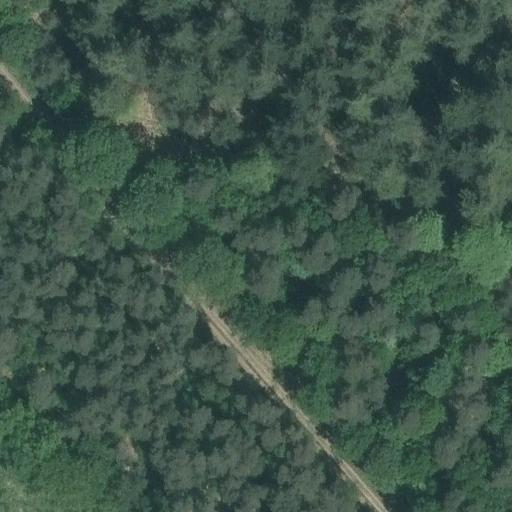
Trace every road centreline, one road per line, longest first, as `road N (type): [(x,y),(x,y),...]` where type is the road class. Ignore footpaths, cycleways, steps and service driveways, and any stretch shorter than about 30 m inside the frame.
road 1 (track): [(398,511),(0,57)]
road 2 (track): [(20,81),(511,227)]
